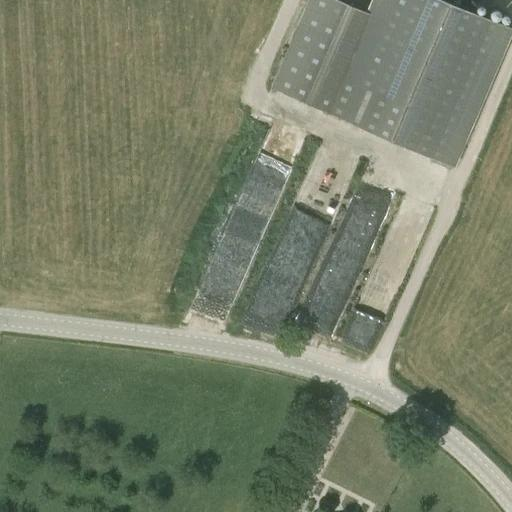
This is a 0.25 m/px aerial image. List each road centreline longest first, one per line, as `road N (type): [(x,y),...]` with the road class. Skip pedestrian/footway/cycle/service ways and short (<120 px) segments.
road 1 (tertiary): [(511,506),(466,455),(368,386),(235,349),(0,319)]
road 2 (track): [(368,386),(511,56)]
